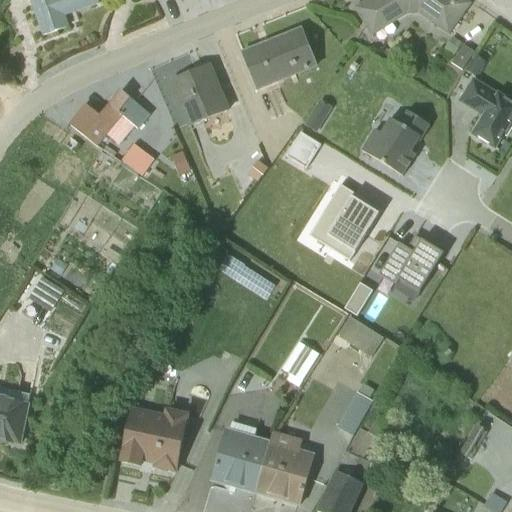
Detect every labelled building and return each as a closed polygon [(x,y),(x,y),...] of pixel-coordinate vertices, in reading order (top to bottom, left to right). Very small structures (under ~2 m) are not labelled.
[(30,2),(44,38),(68,30),(68,29),(64,18),(99,6),(96,0),(30,0),(31,2),(30,2)] [(371,0),(355,11),(372,39),(408,17),(420,16),(449,37),(470,6),(461,0),(371,0)] [(257,94),(318,69),(301,30),(241,54),(257,94)] [(464,47),(452,65),(463,72),(475,55),(464,47)] [(486,64),(476,57),(466,73),(476,79),(486,64)] [(169,84),(188,130),(230,113),(211,66),(169,84)] [(511,124),(511,105),(473,83),(460,104),(477,115),(478,113),(485,118),(473,138),(495,152),(503,138),(506,140),(511,131),(511,124)] [(137,132),(150,117),(121,94),(100,119),(86,108),(70,128),(98,150),(143,178),(155,157),(128,140),(119,155),(103,144),(106,140),(110,143),(127,124),(137,132)] [(361,153),(402,179),(415,158),(411,155),(418,144),(419,145),(429,128),(406,114),(398,127),(389,122),(380,136),(374,133),(361,153)] [(151,145),(169,160),(181,145),(175,132),(167,127),(151,145)] [(155,185),(169,166),(161,161),(147,179),(155,185)] [(399,246),(379,277),(396,288),(394,291),(413,303),(443,257),(415,239),(407,251),(399,246)] [(88,305),(92,307),(122,259),(108,251),(103,259),(112,265),(88,305)] [(65,295),(43,279),(29,300),(51,315),(65,295)] [(360,315),(376,289),(363,281),(347,307),(360,315)] [(349,321),(337,338),(371,359),(382,343),(349,321)] [(319,357),(299,345),(283,371),(291,377),(287,383),(298,389),(319,357)] [(375,393),(364,387),(359,396),(357,395),(338,430),(353,439),(372,405),(369,404),(375,393)] [(0,391),(0,442),(20,447),(32,398),(0,391)] [(188,424),(190,415),(166,411),(164,416),(133,411),(121,465),(122,465),(140,469),(142,463),(156,466),(155,470),(175,474),(184,424),(188,424)] [(368,435),(360,431),(347,454),(346,454),(343,459),(317,511),(352,511),(364,487),(366,488),(376,468),(363,462),(376,439),(379,441),(389,423),(378,417),(368,435)] [(475,457),(489,427),(477,422),(463,451),(475,457)] [(256,432),(233,425),(230,432),(226,431),(212,483),(255,496),(271,444),(255,439),(256,432)] [(303,443),(274,434),(255,496),(299,508),(315,457),(300,452),(303,443)] [(503,511),(507,506),(492,497),(485,508),(491,511),(503,511)]
